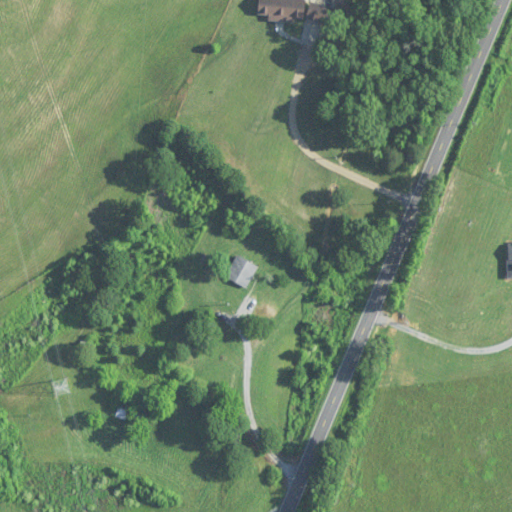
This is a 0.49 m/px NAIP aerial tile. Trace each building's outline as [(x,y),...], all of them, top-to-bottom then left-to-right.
[(303,22),(304,0),(258,0),(257,19),(303,22)] [(333,7),(309,4),(306,21),(330,25),(333,7)] [(258,268),(237,256),(225,278),(246,290),(258,268)] [(116,419),(148,423),(150,408),(134,406),(135,397),(119,396),(116,419)] [(227,443),(239,443),(239,432),(227,432),(227,443)]
